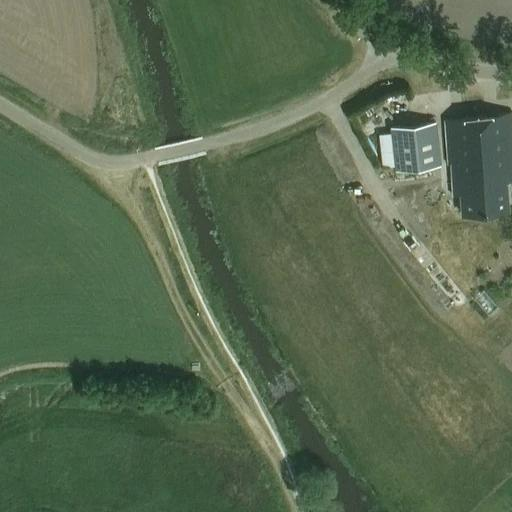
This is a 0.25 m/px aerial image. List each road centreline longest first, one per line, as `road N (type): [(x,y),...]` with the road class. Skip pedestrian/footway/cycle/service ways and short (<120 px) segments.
road 1 (track): [(121,165),(143,229),(286,481),(293,511)]
road 2 (unclassified): [(154,159),(323,103),(394,47)]
road 3 (unclassified): [(154,159),(93,161),(0,105)]
road 4 (unclassified): [(511,76),(452,69),(394,47)]
